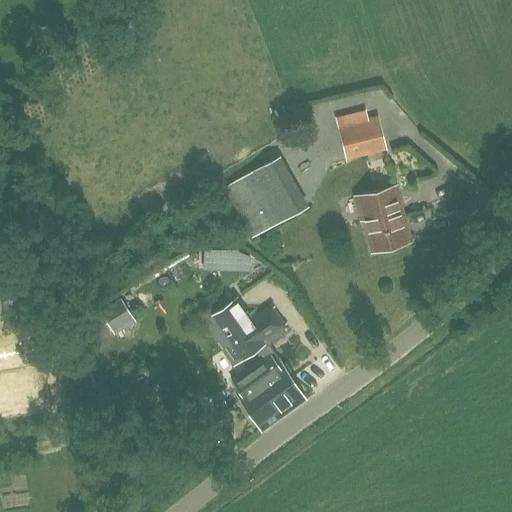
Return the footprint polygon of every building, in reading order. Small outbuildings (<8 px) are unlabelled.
[(344,154),(383,145),(376,117),(337,126),(344,154)] [(252,237),(298,211),(270,161),(223,187),(252,237)] [(166,186),(148,194),(155,210),(173,202),(166,186)] [(371,252),(409,242),(395,188),(355,198),(361,220),(363,219),(371,252)] [(111,329),(132,315),(121,298),(100,312),(111,329)] [(235,299),(202,321),(212,334),(211,334),(220,346),(229,340),(242,358),(243,359),(255,351),(261,359),(231,381),(238,390),(235,392),(260,430),(304,398),(294,384),(289,375),(279,360),(278,361),(276,357),(267,345),(283,333),(285,332),(284,330),(286,329),(270,306),(250,320),(244,312),(235,299)]
